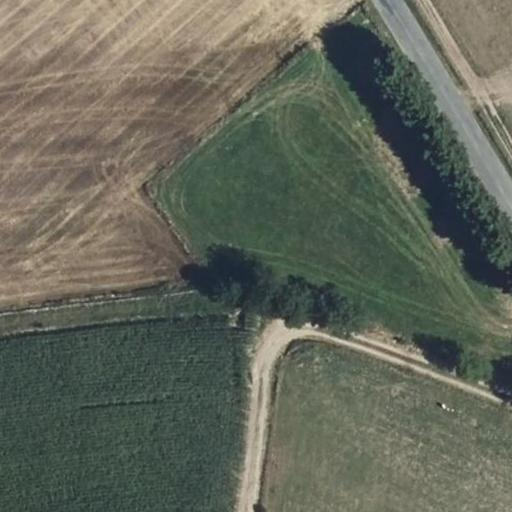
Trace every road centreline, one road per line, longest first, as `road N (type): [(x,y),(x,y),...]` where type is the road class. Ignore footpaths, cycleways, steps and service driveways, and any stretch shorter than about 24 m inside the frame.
road 1 (track): [(511,402),(320,328),(292,328),(265,358),(250,511)]
road 2 (tertiary): [(511,205),(387,0)]
